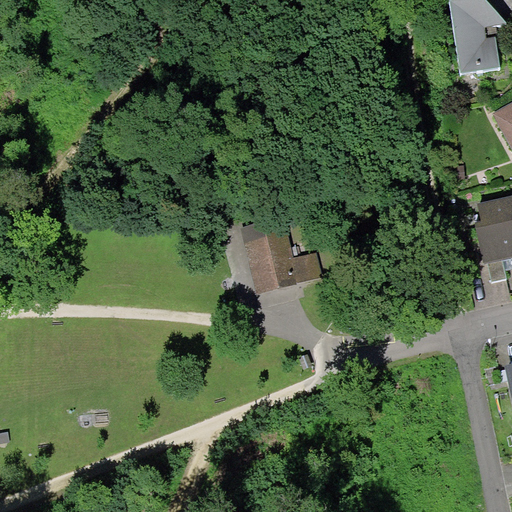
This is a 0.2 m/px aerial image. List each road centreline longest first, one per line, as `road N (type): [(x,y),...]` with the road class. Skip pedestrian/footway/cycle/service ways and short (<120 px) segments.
road 1 (track): [(344,352),(298,391),(0,507)]
road 2 (track): [(344,352),(314,337),(212,322),(0,310)]
road 3 (track): [(451,332),(398,0)]
road 4 (track): [(201,0),(0,248)]
road 5 (residential): [(511,321),(451,332),(497,511)]
